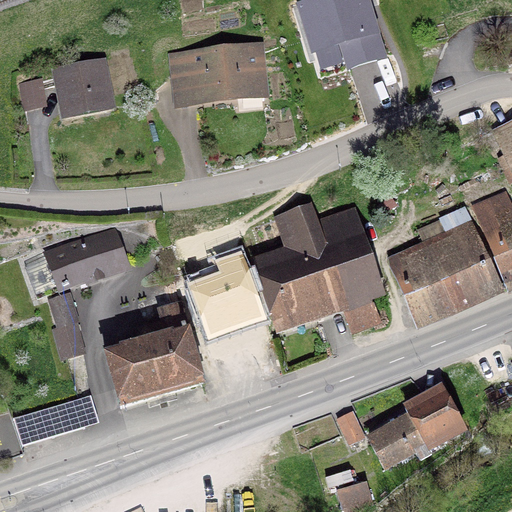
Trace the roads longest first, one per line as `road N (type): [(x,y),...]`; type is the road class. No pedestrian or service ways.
road 1 (primary): [(0,504),(511,313)]
road 2 (residential): [(511,84),(254,182),(127,200),(0,199)]
